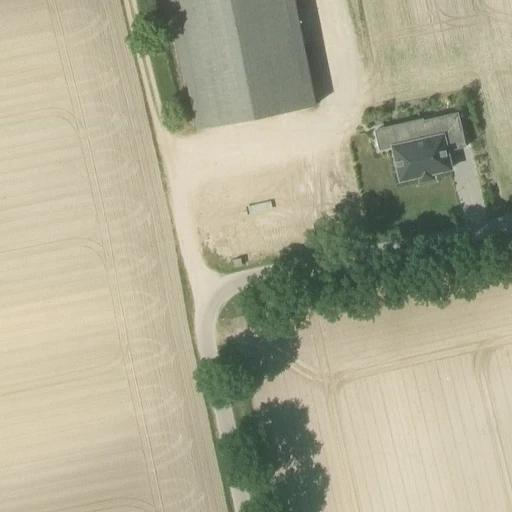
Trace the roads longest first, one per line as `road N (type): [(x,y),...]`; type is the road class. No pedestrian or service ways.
road 1 (unclassified): [(249,511),(203,291),(511,223)]
road 2 (track): [(132,0),(177,216),(203,291)]
